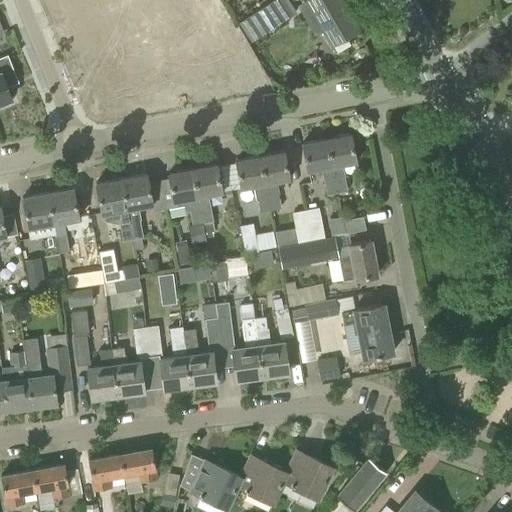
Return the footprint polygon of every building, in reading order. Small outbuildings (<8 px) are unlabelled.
[(52,0),(60,21),(89,11),(84,0),(52,0)] [(103,0),(109,13),(140,0),(103,0)] [(288,0),(271,0),(238,23),(251,42),(296,12),(288,0)] [(331,45),(359,29),(341,0),(306,0),(305,1),(311,11),(306,14),(317,33),(322,31),(331,45)] [(139,12),(142,19),(153,14),(150,7),(139,12)] [(196,20),(211,55),(234,46),(220,11),(196,20)] [(130,24),(142,19),(139,12),(127,17),(130,24)] [(187,65),(211,55),(196,20),(173,30),(187,65)] [(115,22),(105,25),(107,33),(118,29),(115,22)] [(164,74),(187,65),(173,30),(150,39),(164,74)] [(141,84),(164,74),(150,39),(127,49),(141,84)] [(116,94),(141,84),(127,49),(102,59),(116,94)] [(0,102),(12,98),(7,84),(17,79),(7,54),(0,57),(0,102)] [(326,138),(337,192),(347,190),(342,163),(356,161),(350,133),(326,138)] [(327,194),(337,192),(326,138),(302,143),(307,170),(322,167),(327,194)] [(259,155),(270,209),(281,207),(278,194),(279,194),(277,180),(289,178),(284,150),(259,155)] [(260,211),(270,209),(259,155),(235,160),(240,187),(253,185),(255,198),(257,197),(260,211)] [(192,168),(202,222),(212,220),(208,194),(232,189),(228,172),(218,174),(216,163),(192,168)] [(193,224),(202,222),(192,168),(167,173),(169,182),(160,184),(165,208),(185,204),(186,211),(190,210),(193,224)] [(132,238),(134,245),(135,250),(143,248),(140,237),(143,236),(140,220),(141,219),(138,206),(152,204),(146,173),(121,178),(129,221),(132,238)] [(122,240),(132,238),(129,221),(121,178),(95,182),(101,213),(102,213),(104,220),(119,223),(122,240)] [(53,223),(54,222),(79,218),(73,187),(47,192),(53,223)] [(56,233),(54,222),(53,223),(47,192),(22,196),(30,238),(56,233)] [(0,237),(17,234),(13,212),(2,214),(1,213),(0,205),(0,237)] [(305,209),(311,239),(325,237),(319,207),(305,209)] [(298,242),(311,239),(305,209),(292,212),(298,242)] [(345,232),(365,229),(363,216),(343,219),(345,232)] [(245,253),(258,251),(253,222),(240,224),(245,253)] [(59,252),(69,250),(66,232),(56,234),(59,252)] [(336,246),(334,236),(314,240),(318,260),(338,256),(343,281),(378,274),(371,239),(336,246)] [(190,261),(185,238),(174,241),(179,264),(190,261)] [(117,269),(113,248),(98,251),(104,282),(124,278),(122,268),(117,269)] [(39,257),(24,260),(29,290),(45,288),(39,257)] [(158,270),(156,258),(144,260),(146,272),(158,270)] [(224,260),(211,262),(211,264),(213,280),(227,278),(224,260)] [(208,263),(193,266),(195,280),(210,278),(208,263)] [(99,269),(82,271),(84,283),(101,280),(99,269)] [(174,288),(172,273),(157,275),(159,290),(174,288)] [(289,306),(325,299),(322,283),(296,288),(294,280),(284,282),(289,306)] [(70,306),(93,302),(91,287),(68,291),(70,306)] [(294,322),(338,314),(335,298),(305,304),(306,307),(291,309),(294,322)] [(252,300),(238,302),(240,316),(254,315),(252,300)] [(217,317),(221,346),(234,344),(230,316),(229,301),(215,302),(217,317)] [(393,352),(384,303),(341,311),(343,325),(352,323),(354,334),(357,333),(362,358),(393,352)] [(281,338),(293,335),(287,307),(275,309),(281,338)] [(71,311),(77,365),(89,363),(86,335),(89,331),(86,309),(71,311)] [(254,317),(261,375),(288,372),(284,341),(270,343),(268,327),(267,327),(266,315),(254,317)] [(149,355),(146,326),(143,326),(142,317),(132,319),(136,357),(149,355)] [(209,347),(221,346),(217,317),(205,318),(209,347)] [(235,379),(261,375),(254,317),(243,318),(246,346),(231,348),(235,379)] [(146,326),(149,355),(162,354),(158,324),(146,326)] [(183,329),(182,325),(170,327),(173,356),(159,358),(163,388),(189,385),(185,354),(183,329)] [(185,354),(189,385),(216,381),(212,351),(198,352),(195,328),(183,329),(185,354)] [(407,328),(391,330),(392,343),(408,341),(407,328)] [(36,336),(22,338),(23,349),(24,349),(26,364),(36,363),(40,362),(36,336)] [(48,370),(69,367),(67,344),(45,347),(48,370)] [(113,363),(117,394),(143,391),(140,360),(126,362),(124,346),(111,348),(113,363)] [(90,397),(117,394),(113,363),(111,348),(100,349),(102,365),(87,367),(90,397)] [(31,405),(26,364),(24,349),(23,349),(9,351),(11,367),(15,366),(17,378),(5,380),(8,408),(31,405)] [(336,355),(316,359),(320,380),(340,376),(336,355)] [(26,364),(31,405),(56,402),(52,374),(38,375),(36,363),(26,364)] [(0,409),(8,408),(5,380),(0,380),(0,409)] [(120,454),(123,473),(123,472),(127,493),(142,491),(141,482),(157,479),(152,448),(120,454)] [(297,501),(313,508),(332,466),(296,449),(285,471),(287,471),(283,480),(302,489),(297,501)] [(109,475),(123,473),(120,454),(87,459),(93,490),(111,487),(109,475)] [(287,471),(285,471),(250,454),(240,476),(241,476),(237,485),(272,501),(282,480),(283,480),(287,471)] [(353,510),(385,472),(373,462),(367,458),(336,495),(353,510)] [(241,476),(240,476),(204,459),(190,490),(227,507),(237,485),(241,476)] [(32,469),(36,488),(50,486),(52,498),(70,495),(65,464),(32,469)] [(21,491),(36,488),(32,469),(0,475),(4,494),(6,506),(24,503),(21,491)] [(440,511),(414,490),(395,511),(394,511),(386,505),(379,511),(440,511)] [(87,511),(98,511),(97,502),(86,504),(87,511)]
